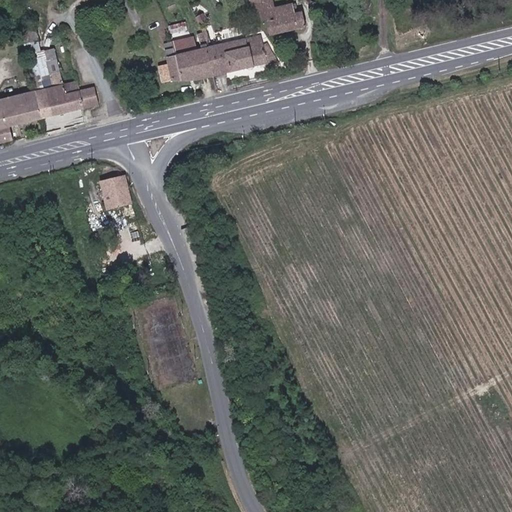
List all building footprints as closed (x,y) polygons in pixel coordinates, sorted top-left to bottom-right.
[(272,0),(258,0),(252,1),(255,13),(261,12),(263,19),(259,20),(261,26),(266,25),(268,34),(304,25),(303,12),(296,13),(294,4),(287,5),(286,1),(281,2),(282,7),(275,8),(272,0)] [(47,23),(45,13),(38,15),(41,25),(47,23)] [(191,18),(194,26),(203,22),(201,18),(205,17),(203,13),(191,18)] [(170,24),(172,36),(189,33),(188,21),(170,24)] [(39,42),(35,26),(21,30),(25,46),(39,42)] [(258,69),(268,66),(253,34),(204,48),(215,74),(256,65),(258,69)] [(176,53),(187,81),(215,74),(204,48),(198,35),(177,38),(180,52),(176,53)] [(40,45),(39,42),(25,46),(26,50),(40,45)] [(187,81),(176,53),(168,55),(170,65),(160,68),(164,82),(173,80),(187,81)] [(44,120),(107,104),(103,87),(80,92),(78,83),(67,85),(56,54),(41,57),(47,79),(51,78),(54,89),(37,93),(44,120)] [(151,59),(140,61),(141,73),(152,70),(151,59)] [(0,145),(14,142),(11,128),(44,120),(37,93),(0,102),(0,145)] [(109,209),(132,203),(125,176),(101,183),(109,209)]
